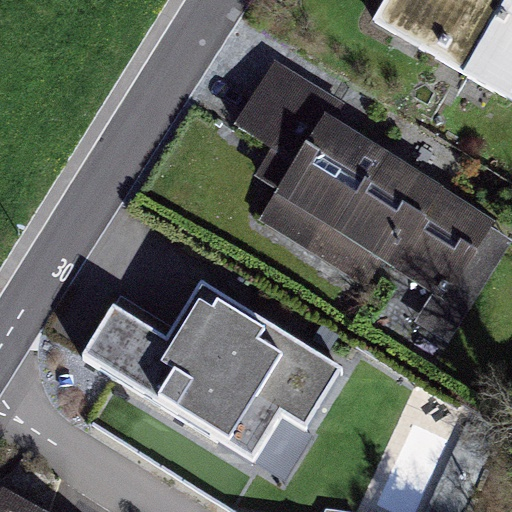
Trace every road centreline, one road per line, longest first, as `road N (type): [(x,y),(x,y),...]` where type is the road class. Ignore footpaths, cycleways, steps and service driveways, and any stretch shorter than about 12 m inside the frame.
road 1 (residential): [(0,363),(224,0)]
road 2 (residential): [(0,415),(159,511)]
